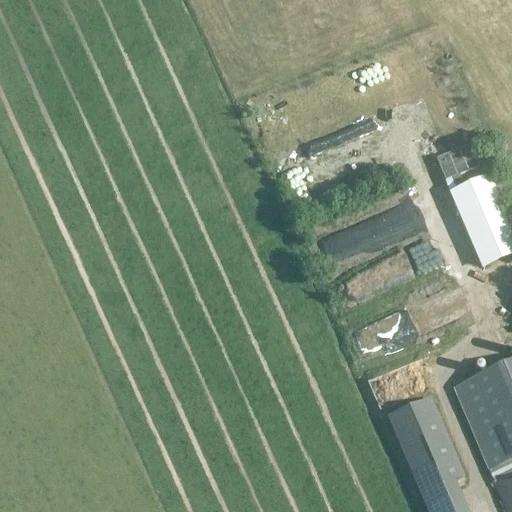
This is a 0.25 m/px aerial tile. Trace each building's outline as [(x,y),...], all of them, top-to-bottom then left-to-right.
[(327,233),(336,256),(355,248),(346,226),(327,233)] [(474,254),(495,245),(491,234),(470,243),(469,243),(474,254)] [(352,295),(447,266),(440,240),(344,270),(352,295)] [(481,275),(505,265),(496,245),(495,245),(474,254),(472,255),(481,275)] [(435,296),(366,321),(373,342),(443,317),(435,296)] [(511,511),(511,366),(455,391),(493,486),(504,511),(511,511)] [(465,511),(454,485),(464,480),(430,402),(389,419),(428,511),(465,511)]
